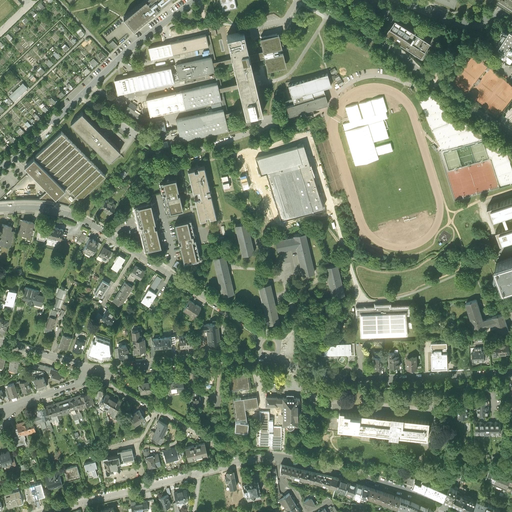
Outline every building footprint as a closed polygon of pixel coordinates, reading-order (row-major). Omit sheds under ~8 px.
[(143,0),(123,17),(133,29),(150,15),(156,10),(157,9),(161,6),(162,8),(165,6),(167,4),(165,2),(167,0),(143,0)] [(234,0),(219,0),(220,5),(222,12),(237,9),(234,0)] [(458,2),(453,0),(433,0),(432,3),(454,12),(458,2)] [(45,8),(40,3),(37,6),(42,11),(45,8)] [(385,37),(422,60),(430,45),(394,22),(385,37)] [(81,30),(80,28),(76,32),(80,37),(84,34),(81,30)] [(503,32),(507,34),(498,48),(505,52),(511,56),(511,31),(509,30),(508,32),(504,29),(503,29),(502,28),(501,29),(501,30),(501,31),(503,32)] [(243,31),(227,35),(232,58),(212,63),(213,67),(233,62),(238,84),(218,88),(219,92),(239,87),(244,109),(224,113),(225,117),(244,112),(245,116),(254,114),(262,112),(257,90),(250,62),(265,58),(268,71),(286,67),(283,53),(279,54),(278,52),(278,49),(281,48),(278,34),(260,38),(263,51),(249,54),(244,35),(243,31)] [(173,55),(209,47),(207,38),(206,35),(172,43),(165,44),(148,48),(151,60),(173,55)] [(112,40),(109,43),(114,49),(117,45),(112,40)] [(100,51),(97,54),(102,59),(105,56),(100,51)] [(98,63),(93,58),(89,62),(94,67),(98,63)] [(176,70),(179,81),(214,72),(213,67),(212,63),(212,61),(211,58),(191,63),(175,66),(176,70)] [(53,64),(48,59),(45,62),(49,67),(53,64)] [(171,82),(168,68),(132,76),(120,79),(119,79),(115,80),(118,94),(139,90),(171,82)] [(342,79),(335,68),(331,71),(338,84),(343,82),(342,79)] [(291,95),(292,98),(323,89),(331,86),(327,73),(288,85),(291,95)] [(79,75),(78,76),(76,74),(72,79),(73,80),(74,79),(78,83),(83,79),(79,75)] [(73,87),(68,82),(65,85),(70,90),(73,87)] [(23,83),(9,96),(14,101),(28,88),(23,83)] [(182,91),(146,100),(147,103),(150,117),(221,100),(219,92),(218,88),(218,86),(217,83),(182,91)] [(328,105),(323,89),(292,98),(293,100),(285,102),(289,117),(303,112),(307,111),(313,109),(318,108),(326,105),(328,105)] [(57,103),(51,97),(48,100),(54,106),(57,103)] [(220,102),(211,105),(212,111),(216,110),(222,108),(220,102)] [(223,109),(176,120),(180,139),(181,141),(228,130),(226,122),(225,117),(224,113),(223,109)] [(99,129),(82,112),(71,122),(109,163),(120,152),(108,140),(106,137),(104,135),(99,129)] [(40,119),(35,113),(32,115),(38,121),(40,119)] [(166,132),(164,123),(154,125),(156,134),(166,132)] [(25,133),(20,128),(16,131),(21,137),(25,133)] [(60,195),(65,190),(66,189),(67,189),(77,200),(79,202),(105,177),(61,131),(34,158),(27,163),(24,166),(28,170),(30,173),(55,199),(60,195)] [(302,143),(254,158),(260,175),(265,173),(280,221),(323,208),(302,143)] [(10,149),(5,144),(2,147),(7,152),(10,149)] [(211,192),(204,166),(190,170),(192,182),(194,188),(195,192),(198,191),(199,194),(200,198),(198,198),(196,199),(198,207),(199,210),(202,223),(217,219),(216,211),(211,192)] [(178,189),(175,178),(173,178),(172,178),(170,179),(169,179),(167,179),(166,180),(160,181),(163,193),(164,192),(165,197),(164,197),(167,213),(183,209),(179,194),(178,194),(177,192),(177,189),(178,189)] [(503,217),(503,219),(506,226),(506,227),(495,231),(500,245),(511,240),(511,198),(487,207),(492,221),(503,217)] [(103,205),(100,210),(103,212),(103,211),(110,215),(116,206),(113,204),(112,205),(106,201),(103,205)] [(137,207),(135,207),(140,226),(141,226),(142,230),(141,231),(143,240),(144,246),(145,250),(161,246),(157,227),(155,227),(154,225),(154,222),(155,221),(151,203),(146,204),(145,205),(144,205),(138,206),(137,207)] [(33,223),(23,220),(22,221),(21,227),(19,234),(27,236),(30,237),(31,231),(32,230),(33,223)] [(194,235),(191,220),(181,222),(180,223),(175,224),(179,239),(180,238),(181,241),(182,244),(180,244),(185,263),(187,262),(188,262),(200,259),(195,240),(194,240),(193,236),(194,235)] [(247,255),(254,254),(252,244),(246,222),(234,225),(241,257),(247,255)] [(10,233),(11,227),(2,225),(0,232),(0,234),(0,235),(0,236),(0,244),(9,247),(13,233),(11,233),(10,233)] [(52,238),(61,240),(63,230),(59,229),(48,226),(47,230),(39,228),(37,238),(44,240),(45,239),(52,240),(52,238)] [(78,245),(82,234),(71,230),(67,240),(78,245)] [(33,231),(31,231),(30,237),(27,236),(25,243),(31,245),(33,238),(34,232),(33,231)] [(292,235),(293,236),(294,241),(295,248),(296,250),(302,276),(308,274),(314,273),(313,267),(308,247),(305,232),(299,234),(292,235)] [(282,251),(295,248),(294,241),(293,236),(274,240),(275,245),(277,252),(281,251),(282,251)] [(89,239),(87,243),(83,250),(85,251),(85,252),(89,255),(90,254),(92,255),(96,248),(98,244),(95,242),(95,241),(94,240),(93,240),(92,241),(89,239)] [(106,249),(103,247),(97,259),(101,261),(101,260),(105,262),(108,257),(111,252),(107,250),(106,249)] [(117,254),(109,267),(116,272),(124,259),(117,254)] [(219,256),(213,258),(222,296),(234,294),(230,276),(229,273),(228,271),(229,271),(228,269),(228,267),(225,255),(219,256)] [(511,258),(496,264),(500,275),(503,285),(504,287),(511,283),(511,258)] [(144,271),(135,265),(128,277),(126,279),(132,282),(134,279),(133,279),(135,275),(137,276),(140,278),(144,271)] [(337,265),(324,268),(326,277),(330,290),(332,298),(344,296),(339,275),(339,274),(337,265)] [(162,279),(157,276),(149,289),(153,292),(162,279)] [(94,293),(101,297),(109,284),(102,280),(94,293)] [(122,286),(118,293),(125,297),(132,286),(125,281),(122,286)] [(270,283),(258,286),(267,326),(279,323),(277,311),(275,302),(274,301),(273,294),(270,283)] [(39,291),(25,287),(22,299),(29,301),(28,304),(33,305),(34,304),(41,306),(44,297),(38,295),(39,291)] [(49,316),(44,330),(51,332),(56,318),(54,318),(56,313),(59,314),(58,318),(64,320),(68,306),(63,304),(60,312),(57,311),(63,293),(65,294),(66,291),(59,288),(57,293),(51,309),(52,309),(50,316),(49,316)] [(153,292),(149,289),(141,302),(148,306),(156,294),(155,293),(153,292)] [(6,299),(5,303),(12,305),(16,291),(9,290),(8,294),(6,294),(4,299),(6,299)] [(120,306),(125,297),(118,293),(113,301),(120,306)] [(201,307),(189,300),(183,310),(194,317),(201,307)] [(495,324),(493,317),(489,319),(483,321),(480,312),(478,306),(476,300),(471,302),(466,303),(475,331),(480,329),(485,328),(485,327),(495,324)] [(360,320),(361,337),(406,334),(406,329),(405,315),(405,314),(410,313),(409,306),(390,307),(390,304),(375,305),(375,307),(370,308),(356,308),(357,315),(360,315),(360,319),(360,320)] [(115,316),(107,310),(103,317),(102,317),(111,323),(115,316)] [(339,321),(346,324),(350,318),(346,316),(343,314),(339,321)] [(493,317),(495,324),(498,333),(503,332),(508,330),(503,314),(498,315),(492,317),(493,317)] [(3,318),(0,317),(0,332),(4,334),(5,329),(6,325),(8,325),(8,322),(9,318),(3,317),(3,318)] [(206,324),(198,325),(199,330),(206,329),(207,334),(208,344),(214,343),(220,342),(218,322),(216,322),(216,320),(212,321),(212,323),(205,324),(206,324)] [(141,329),(132,330),(134,350),(145,349),(144,343),(143,337),(142,337),(142,333),(141,329)] [(70,337),(63,334),(60,343),(59,346),(62,347),(67,348),(68,345),(69,345),(71,339),(70,339),(70,337)] [(94,340),(92,339),(87,355),(103,360),(104,357),(111,356),(110,340),(96,335),(94,340)] [(192,335),(178,336),(180,347),(194,345),(192,335)] [(78,336),(77,336),(73,349),(81,352),(85,339),(78,336)] [(169,336),(161,337),(162,346),(166,346),(166,347),(171,346),(170,342),(169,336)] [(161,337),(152,338),(154,348),(158,348),(158,347),(162,346),(161,337)] [(432,364),(432,366),(433,366),(448,365),(448,357),(448,351),(447,351),(447,346),(448,346),(447,341),(431,341),(432,346),(432,348),(432,349),(432,351),(432,352),(432,357),(432,364)] [(354,342),(320,343),(320,355),(348,354),(354,354),(354,342)] [(496,343),(497,354),(510,352),(510,347),(509,342),(496,343)] [(121,343),(118,343),(118,348),(119,357),(127,356),(126,351),(128,350),(127,348),(126,348),(126,344),(121,345),(121,343)] [(395,352),(390,352),(390,363),(390,365),(399,365),(400,365),(399,364),(399,361),(399,355),(395,355),(395,352)] [(382,355),(373,356),(374,366),(378,366),(383,366),(382,355)] [(417,356),(407,356),(408,367),(409,367),(414,367),(417,366),(417,356)] [(19,359),(11,357),(8,368),(16,370),(17,364),(19,359)] [(44,366),(21,360),(20,365),(43,371),(49,373),(49,372),(50,368),(45,365),(44,366)] [(63,379),(65,373),(50,368),(49,372),(51,373),(50,377),(59,380),(60,378),(63,379)] [(194,368),(187,368),(188,377),(191,398),(188,402),(189,404),(194,403),(195,407),(196,407),(197,407),(197,406),(197,402),(200,402),(199,395),(197,395),(194,368)] [(234,423),(234,427),(247,428),(248,419),(246,419),(246,414),(245,407),(258,405),(256,396),(256,394),(246,395),(246,391),(245,387),(248,386),(250,386),(248,372),(230,375),(232,389),(239,388),(240,392),(240,393),(240,396),(232,397),(235,416),(240,415),(239,418),(235,417),(234,423)] [(34,378),(38,389),(47,386),(44,376),(38,378),(37,377),(34,378)] [(182,378),(178,378),(178,377),(175,378),(167,379),(168,389),(169,389),(173,388),(179,387),(179,386),(183,386),(182,378)] [(28,379),(19,382),(23,392),(32,390),(28,379)] [(140,381),(140,382),(140,384),(139,384),(139,385),(138,385),(138,386),(138,387),(139,387),(139,388),(140,388),(141,390),(141,391),(142,391),(143,391),(150,390),(151,390),(151,389),(152,389),(152,388),(151,381),(150,380),(149,379),(141,380),(140,381)] [(14,382),(7,384),(7,386),(10,395),(10,396),(18,394),(14,382)] [(88,392),(81,394),(84,404),(93,401),(92,395),(89,396),(88,392)] [(81,395),(72,398),(75,407),(84,404),(81,394),(80,394),(81,395)] [(112,398),(105,394),(103,398),(102,397),(99,403),(100,404),(99,406),(102,408),(105,404),(108,406),(112,398)] [(297,396),(297,395),(293,395),(290,395),(286,395),(283,395),(283,396),(277,396),(276,395),(266,395),(266,403),(277,403),(277,401),(282,401),(283,420),(286,420),(286,422),(287,423),(288,424),(290,424),(292,423),(293,422),(293,421),(293,420),(297,420),(297,419),(299,419),(299,396),(297,396)] [(63,401),(66,410),(75,407),(72,398),(63,401)] [(112,398),(108,406),(112,408),(109,412),(113,414),(115,411),(116,411),(119,406),(117,405),(119,401),(112,398)] [(63,401),(53,402),(57,413),(59,418),(61,417),(60,413),(59,412),(66,410),(63,401)] [(44,406),(49,419),(55,417),(56,420),(59,419),(59,418),(57,413),(53,402),(45,405),(44,406)] [(468,402),(462,402),(462,403),(458,403),(459,414),(468,413),(468,402)] [(49,419),(44,406),(36,409),(38,415),(36,416),(37,420),(40,419),(42,425),(42,424),(48,422),(50,422),(49,419)] [(139,408),(133,412),(134,413),(130,415),(135,423),(144,417),(144,416),(139,408)] [(261,409),(259,409),(259,425),(259,445),(270,445),(272,445),(272,448),(281,448),(281,422),(272,422),(272,416),(270,416),(269,416),(269,409),(264,409),(264,408),(261,408),(261,409)] [(399,414),(339,408),(338,415),(337,425),(338,425),(351,426),(352,426),(353,426),(428,433),(429,427),(430,417),(399,414)] [(32,419),(24,421),(27,430),(35,428),(34,424),(33,422),(32,419)] [(168,424),(159,419),(156,423),(158,424),(154,430),(154,431),(161,434),(165,428),(168,424)] [(24,421),(16,422),(18,427),(15,428),(16,429),(15,429),(17,433),(17,435),(14,436),(15,436),(16,438),(15,438),(17,443),(26,440),(24,436),(25,436),(24,431),(27,430),(24,421)] [(161,434),(154,431),(152,436),(159,440),(162,435),(161,434)] [(204,441),(185,446),(188,458),(207,453),(204,441)] [(117,449),(118,452),(120,461),(120,463),(134,460),(131,446),(117,449)] [(167,447),(163,448),(163,451),(164,451),(166,458),(171,457),(171,456),(177,454),(175,446),(167,448),(167,447)] [(0,451),(0,458),(1,462),(2,463),(8,461),(9,464),(10,464),(11,464),(12,464),(12,463),(15,462),(12,453),(11,454),(9,449),(0,451)] [(149,453),(145,454),(147,462),(155,460),(155,463),(160,462),(158,451),(155,452),(149,453)] [(107,453),(103,455),(106,468),(108,468),(109,469),(118,466),(117,464),(119,462),(120,461),(118,452),(107,455),(107,453)] [(95,458),(84,461),(86,467),(89,474),(93,473),(93,472),(96,471),(94,465),(97,464),(95,458)] [(77,463),(64,467),(67,477),(80,473),(77,463)] [(281,470),(280,473),(292,476),(294,467),(281,464),(280,470),(281,470)] [(292,476),(300,478),(302,469),(294,467),(292,476)] [(261,476),(262,477),(271,475),(270,469),(260,468),(261,476)] [(277,496),(281,494),(279,491),(276,468),(270,469),(271,475),(271,478),(271,479),(273,487),(274,496),(277,496)] [(233,469),(226,471),(226,473),(224,473),(225,477),(226,483),(227,487),(230,487),(236,486),(233,469)] [(302,469),(300,478),(307,479),(309,471),(302,469)] [(494,471),(489,469),(485,480),(508,490),(511,489),(511,482),(510,481),(511,478),(510,478),(494,471)] [(58,470),(45,474),(49,487),(62,483),(58,470)] [(309,471),(307,479),(314,481),(317,473),(309,471)] [(460,472),(456,471),(449,486),(457,490),(461,481),(461,480),(464,472),(461,471),(460,472)] [(324,474),(317,473),(314,481),(321,483),(324,474)] [(331,476),(324,474),(321,483),(321,484),(326,485),(325,487),(327,488),(328,485),(331,476)] [(257,476),(243,479),(243,483),(242,483),(243,490),(245,490),(246,493),(247,497),(260,494),(259,490),(260,490),(258,480),(257,476)] [(328,485),(335,488),(339,478),(331,476),(328,485)] [(415,478),(410,477),(408,478),(407,484),(413,486),(415,478)] [(341,490),(344,491),(348,481),(339,478),(335,488),(338,489),(338,490),(341,491),(341,490)] [(422,478),(421,481),(415,478),(413,486),(417,487),(425,491),(429,481),(422,478)] [(448,489),(429,480),(429,481),(425,491),(444,499),(448,489)] [(41,481),(35,483),(39,495),(44,493),(41,481)] [(356,483),(348,481),(344,491),(344,492),(353,494),(356,483)] [(39,495),(35,483),(30,484),(34,496),(39,495)] [(362,486),(356,483),(353,494),(356,496),(356,497),(358,498),(362,486)] [(30,484),(24,486),(28,498),(34,496),(30,484)] [(457,490),(452,502),(463,507),(467,497),(463,495),(465,490),(466,490),(466,488),(466,487),(464,487),(463,487),(462,486),(459,485),(457,490)] [(187,486),(174,489),(176,498),(177,501),(190,498),(187,486)] [(369,488),(362,486),(358,498),(362,499),(363,498),(365,498),(366,497),(369,488)] [(457,490),(449,486),(448,489),(444,499),(452,502),(457,490)] [(18,501),(22,500),(19,488),(14,490),(18,501)] [(402,498),(369,488),(366,497),(399,507),(402,498)] [(226,503),(232,501),(230,489),(223,490),(226,503)] [(13,503),(18,501),(14,490),(9,491),(13,503)] [(9,491),(4,492),(8,504),(13,503),(9,491)] [(168,492),(159,495),(162,506),(171,503),(168,492)] [(279,498),(282,503),(292,497),(289,492),(285,495),(283,496),(279,498)] [(154,496),(147,498),(149,507),(156,505),(154,496)] [(312,496),(303,501),(307,508),(316,503),(312,496)] [(282,503),(284,508),(295,502),(293,499),(292,497),(282,503)] [(473,499),(470,498),(467,497),(463,507),(472,511),(476,501),(473,500),(473,499)] [(135,499),(130,500),(132,505),(133,511),(144,509),(149,508),(149,507),(147,498),(136,500),(135,499)] [(412,502),(402,498),(399,507),(409,511),(412,502)] [(482,511),(486,503),(477,499),(476,501),(472,511),(475,511),(482,511)] [(284,508),(286,511),(289,511),(298,507),(296,504),(295,502),(284,508)] [(426,511),(428,509),(412,502),(409,511),(411,511),(426,511)] [(486,503),(482,511),(491,511),(494,507),(494,506),(486,503)]
